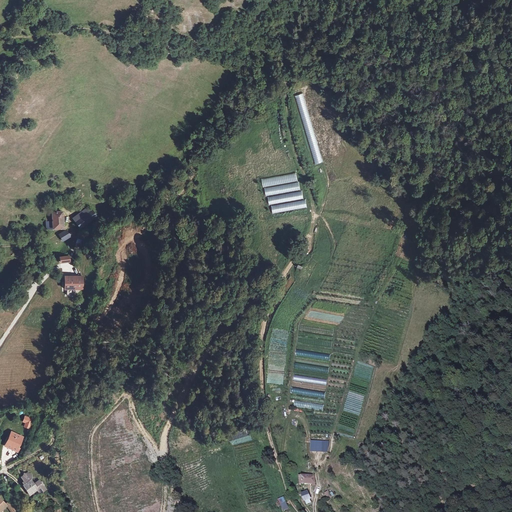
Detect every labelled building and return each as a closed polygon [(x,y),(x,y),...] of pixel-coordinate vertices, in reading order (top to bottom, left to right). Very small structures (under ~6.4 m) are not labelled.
[(32,8),(19,8),(20,27),(33,26),(32,8)] [(66,20),(47,20),(47,28),(66,28),(66,20)] [(49,44),(33,50),(36,60),(53,52),(49,44)] [(86,207),(72,215),(81,228),(99,216),(86,207)] [(50,220),(50,218),(47,218),(47,228),(63,225),(61,209),(51,210),(52,220),(50,220)] [(58,234),(62,241),(71,237),(66,229),(58,234)] [(81,275),(64,276),(64,287),(68,287),(68,293),(76,293),(80,288),(80,287),(81,287),(81,275)] [(300,326),(299,331),(334,335),(335,330),(300,326)] [(299,337),(298,343),(332,348),(333,342),(299,337)] [(297,356),(295,369),(329,374),(331,361),(297,356)] [(324,411),(328,380),(294,375),(291,399),(295,400),(294,407),(324,411)] [(24,421),(27,422),(24,428),(30,430),(33,421),(26,418),(24,421)] [(6,446),(18,453),(20,449),(18,448),(24,439),(16,435),(15,437),(11,435),(6,446)] [(31,495),(38,488),(39,489),(38,490),(41,493),(46,488),(40,482),(39,483),(38,481),(33,485),(30,481),(30,477),(28,477),(27,475),(26,476),(22,476),(22,479),(21,480),(25,485),(24,487),(31,495)] [(310,498),(307,489),(301,491),(304,500),(310,498)] [(283,496),(277,498),(282,511),(288,509),(283,496)]
